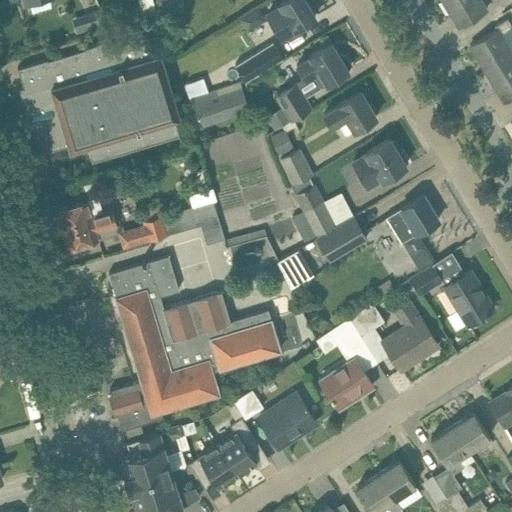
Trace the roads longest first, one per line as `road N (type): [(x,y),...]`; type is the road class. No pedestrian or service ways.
road 1 (residential): [(230,511),(511,334)]
road 2 (tertiary): [(91,511),(0,208)]
road 3 (residential): [(478,211),(349,0)]
road 4 (residential): [(414,0),(511,161)]
